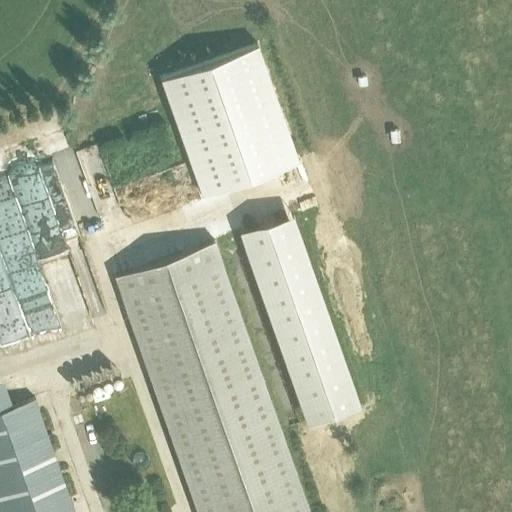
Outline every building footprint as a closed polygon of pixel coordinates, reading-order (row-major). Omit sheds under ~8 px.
[(190,201),(291,174),(256,45),(155,72),(190,201)] [(92,146),(73,150),(85,211),(104,207),(92,146)] [(348,412),(295,218),(240,233),(292,427),(348,412)] [(311,511),(215,241),(115,277),(197,511),(311,511)] [(119,371),(76,389),(78,395),(93,389),(96,390),(122,379),(119,371)] [(0,511),(75,511),(35,397),(15,404),(11,392),(7,393),(2,379),(0,379),(0,511)]
